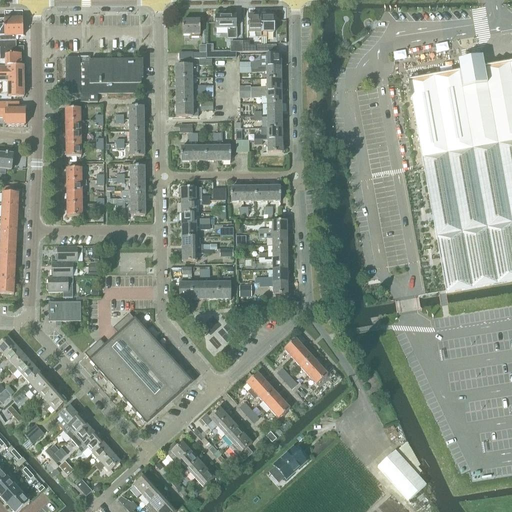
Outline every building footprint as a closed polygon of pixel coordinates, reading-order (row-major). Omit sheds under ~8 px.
[(256,38),(261,38),(261,16),(248,17),(248,34),(255,34),(256,38)] [(261,16),(261,38),(267,38),(267,34),(274,33),(274,31),(275,31),(275,27),(274,26),(274,16),(261,16)] [(236,28),(236,17),(215,17),(216,30),(228,30),(228,39),(237,39),(237,33),(237,28),(236,28)] [(24,37),(23,19),(0,19),(0,42),(16,42),(16,37),(24,37)] [(200,39),(200,36),(200,21),(182,21),(183,36),(191,36),(191,39),(200,39)] [(16,47),(16,42),(0,42),(0,53),(0,60),(1,67),(22,67),(21,58),(24,57),(23,47),(16,47)] [(236,53),(242,53),(242,42),(231,42),(231,53),(231,58),(236,58),(236,53)] [(242,42),(242,53),(262,53),(262,46),(250,46),(250,42),(242,42)] [(193,60),(206,59),(206,54),(206,46),(200,46),(200,53),(193,53),(193,60)] [(239,69),(281,68),(281,55),(266,56),(266,63),(252,63),(251,63),(251,64),(239,64),(239,69)] [(89,64),(80,64),(80,58),(66,58),(66,96),(80,95),(80,103),(98,103),(98,95),(138,95),(138,85),(141,85),(141,79),(143,79),(143,61),(89,61),(89,64)] [(460,72),(409,81),(436,238),(446,294),(511,281),(511,63),(484,68),(483,67),(477,63),(464,65),(460,71),(460,72)] [(176,79),(193,79),(193,73),(198,73),(198,66),(193,66),(175,66),(176,79)] [(8,98),(24,97),(24,67),(22,67),(1,68),(0,67),(0,83),(8,83),(8,98)] [(266,73),(266,80),(281,80),(281,68),(239,69),(240,74),(251,74),(252,74),(266,73)] [(193,92),(193,79),(176,79),(176,92),(193,92)] [(240,93),(281,92),(281,80),(266,80),(267,88),(261,88),(253,88),(254,88),(251,88),(240,88),(240,93)] [(176,92),(176,105),(193,105),(193,92),(176,92)] [(267,105),(282,104),(281,92),(240,93),(240,99),(251,99),(261,99),(261,98),(267,98),(267,105)] [(19,110),(19,103),(0,103),(0,118),(3,119),(3,122),(6,122),(6,127),(25,126),(25,110),(19,110)] [(267,117),(282,117),(282,104),(267,105),(267,117)] [(193,111),(193,105),(176,105),(176,118),(193,118),(198,118),(198,111),(193,111)] [(129,121),(144,121),(144,108),(129,108),(129,121)] [(65,122),(81,122),(80,109),(65,110),(65,122)] [(116,121),(124,121),(124,116),(116,116),(113,116),(113,111),(107,111),(107,121),(116,121)] [(267,129),(282,129),(282,117),(267,117),(267,129)] [(129,133),(144,133),(144,121),(129,121),(129,133)] [(81,134),(81,122),(65,122),(66,134),(81,134)] [(180,134),(193,134),(192,126),(180,126),(180,134)] [(248,141),(254,141),(262,142),(267,141),(282,141),(282,129),(267,129),(267,137),(248,137),(248,141)] [(130,145),(144,145),(144,133),(129,133),(130,145)] [(81,145),(81,134),(66,134),(66,146),(81,145)] [(217,148),(218,162),(231,162),(231,148),(222,148),(222,134),(217,134),(217,143),(217,148)] [(194,163),(193,135),(189,135),(189,148),(181,148),(181,163),(194,163)] [(206,163),(205,148),(198,148),(198,143),(198,135),(193,135),(194,163),(206,163)] [(282,141),(267,141),(268,154),(282,154),(282,141)] [(81,145),(66,146),(66,158),(81,158),(81,145)] [(144,145),(130,145),(130,158),(145,157),(144,145)] [(206,163),(218,162),(217,148),(205,148),(206,163)] [(16,167),(17,159),(13,158),(14,155),(0,154),(0,169),(12,171),(12,167),(16,167)] [(145,167),(130,168),(130,181),(145,181),(145,167)] [(67,182),(82,181),(82,169),(66,170),(67,182)] [(82,181),(67,182),(67,195),(82,195),(82,186),(86,186),(86,182),(82,182),(82,181)] [(145,193),(145,181),(130,181),(130,193),(145,193)] [(1,207),(18,207),(19,194),(12,194),(13,188),(3,187),(2,193),(1,207)] [(231,203),(243,203),(243,188),(231,189),(231,203)] [(243,203),(255,203),(255,188),(243,188),(243,203)] [(255,203),(268,203),(267,188),(255,188),(255,203)] [(267,188),(268,203),(280,203),(280,188),(267,188)] [(181,202),(209,201),(209,197),(202,197),(202,189),(181,189),(181,202)] [(117,200),(117,205),(125,205),(130,205),(145,204),(145,193),(130,193),(130,200),(117,200)] [(82,206),(82,195),(67,195),(67,207),(82,206)] [(181,214),(197,214),(196,206),(209,206),(209,201),(181,202),(181,214)] [(145,217),(145,204),(130,205),(131,209),(131,217),(145,217)] [(82,206),(67,207),(67,218),(82,218),(82,206)] [(17,221),(18,207),(1,207),(1,220),(17,221)] [(182,226),(209,226),(209,221),(197,221),(197,214),(181,214),(182,226)] [(17,232),(17,221),(1,220),(0,232),(17,232)] [(258,235),(266,235),(287,234),(287,222),(272,222),(272,230),(258,230),(258,235)] [(197,238),(197,230),(209,230),(209,226),(182,226),(182,238),(197,238)] [(0,244),(16,245),(17,232),(0,232),(0,234),(0,244)] [(287,234),(266,235),(258,235),(258,239),(272,239),(272,247),(287,247),(287,234)] [(211,250),(211,251),(217,251),(217,246),(210,246),(211,245),(203,246),(200,246),(200,240),(198,238),(197,238),(182,238),(182,251),(211,250)] [(246,249),(246,239),(236,239),(236,249),(246,249)] [(0,255),(16,256),(16,245),(0,244),(0,255)] [(273,259),(287,259),(287,247),(272,247),(273,259)] [(57,263),(78,263),(82,263),(82,248),(57,248),(57,256),(56,256),(56,261),(57,261),(57,263)] [(211,251),(211,250),(182,251),(182,263),(197,263),(197,255),(213,255),(213,251),(211,251)] [(0,269),(15,270),(16,256),(0,255),(0,269)] [(273,259),(267,259),(253,259),(253,264),(267,264),(272,264),(272,266),(273,266),(273,271),(287,271),(287,259),(273,259)] [(57,263),(53,263),(53,271),(51,271),(51,276),(53,276),(53,278),(73,278),(73,270),(78,269),(78,263),(57,263)] [(0,282),(14,283),(15,270),(0,269),(0,282)] [(259,284),(288,283),(287,271),(273,271),(273,279),(259,279),(259,284)] [(48,294),(63,294),(63,299),(73,299),(72,285),(73,285),(73,278),(53,278),(48,278),(48,286),(47,286),(47,291),(48,291),(48,294)] [(218,284),(218,301),(231,301),(231,284),(231,278),(223,278),(223,284),(218,284)] [(186,279),(179,279),(179,284),(179,301),(192,301),(192,284),(186,284),(186,279)] [(0,294),(14,295),(14,283),(0,282),(0,294)] [(288,283),(259,284),(259,288),(273,288),(273,296),(288,296),(288,283)] [(192,301),(205,301),(205,284),(192,284),(192,301)] [(205,284),(205,301),(218,301),(218,284),(205,284)] [(239,298),(252,297),(252,287),(239,287),(239,298)] [(81,323),(81,303),(48,303),(48,322),(81,323)] [(192,384),(129,314),(129,315),(129,316),(115,329),(119,334),(105,347),(100,342),(86,355),(85,354),(84,354),(147,424),(192,384)] [(0,351),(5,357),(16,347),(8,338),(0,344),(0,351)] [(293,360),(304,350),(295,340),(284,350),(293,360)] [(13,367),(24,357),(16,347),(5,357),(13,366),(13,367)] [(301,369),(313,359),(304,350),(293,360),(301,369)] [(22,376),(33,366),(24,357),(13,367),(13,366),(8,371),(13,376),(18,371),(22,376)] [(309,378),(320,367),(313,359),(301,369),(309,378)] [(30,385),(41,375),(33,366),(22,376),(30,385)] [(320,367),(309,378),(316,386),(328,376),(320,367)] [(285,382),(290,377),(283,369),(278,374),(285,382)] [(248,392),(250,395),(253,392),(265,382),(258,374),(255,376),(251,371),(247,375),(248,377),(249,376),(252,379),(246,385),(251,390),(248,392)] [(30,385),(23,391),(26,394),(29,391),(35,397),(38,394),(49,384),(41,375),(30,385)] [(290,377),(285,382),(292,390),(297,385),(290,377)] [(265,382),(253,392),(250,395),(255,400),(258,397),(262,402),(273,391),(265,382)] [(41,409),(58,393),(49,384),(38,394),(42,399),(37,404),(41,409)] [(271,412),(282,401),(273,391),(262,402),(271,412)] [(58,393),(41,409),(44,413),(50,407),(55,413),(66,403),(58,393)] [(282,401),(271,412),(279,420),(290,410),(282,401)] [(247,416),(252,412),(245,404),(240,408),(247,416)] [(13,417),(17,413),(11,407),(7,410),(13,417)] [(63,431),(79,417),(70,407),(59,417),(64,422),(59,426),(63,431)] [(212,423),(217,428),(228,418),(220,409),(209,418),(207,415),(199,420),(207,428),(212,423)] [(252,412),(247,416),(254,424),(259,420),(252,412)] [(17,413),(13,417),(19,423),(23,420),(17,413)] [(79,417),(63,431),(67,435),(72,431),(76,436),(87,426),(79,417)] [(225,437),(236,427),(228,418),(217,428),(225,437)] [(29,441),(40,430),(36,426),(24,436),(29,441)] [(79,449),(95,435),(87,426),(76,436),(71,440),(79,449)] [(233,445),(244,435),(236,427),(225,437),(233,445)] [(40,430),(29,441),(33,445),(44,435),(40,430)] [(93,454),(104,444),(99,439),(102,437),(98,433),(95,435),(79,449),(83,454),(88,449),(93,454)] [(270,433),(266,436),(271,443),(276,440),(270,433)] [(252,444),(244,435),(233,445),(241,454),(239,456),(244,462),(253,454),(247,448),(252,444)] [(179,462),(190,452),(182,443),(177,447),(175,444),(171,447),(174,450),(168,456),(176,464),(179,462)] [(101,463),(112,453),(104,444),(93,454),(101,463)] [(51,458),(54,455),(49,449),(45,452),(51,458)] [(273,467),(285,482),(306,463),(294,449),(273,467)] [(187,471),(198,461),(190,452),(179,462),(187,471)] [(395,452),(378,468),(409,502),(426,486),(395,452)] [(10,453),(6,457),(11,463),(15,460),(10,453)] [(112,453),(101,463),(96,467),(100,472),(105,467),(109,473),(120,463),(112,453)] [(54,455),(51,458),(56,465),(60,461),(54,455)] [(15,460),(11,463),(17,469),(21,466),(15,460)] [(195,480),(206,470),(198,461),(187,471),(195,480)] [(4,467),(0,470),(0,485),(11,475),(7,478),(0,471),(4,468),(4,467)] [(67,477),(71,473),(65,467),(61,471),(67,477)] [(206,470),(195,480),(203,489),(214,479),(206,470)] [(67,477),(73,483),(77,480),(71,473),(67,477)] [(11,475),(0,485),(0,497),(1,499),(18,484),(11,475)] [(142,496),(153,486),(144,477),(134,486),(142,496)] [(86,498),(91,494),(80,482),(75,486),(86,498)] [(18,484),(1,499),(8,507),(22,495),(15,487),(18,484)] [(150,504),(161,495),(153,486),(142,496),(150,504)] [(22,495),(8,507),(13,511),(19,511),(29,503),(22,495)] [(147,511),(159,511),(169,504),(161,495),(150,504),(145,509),(147,511)]
